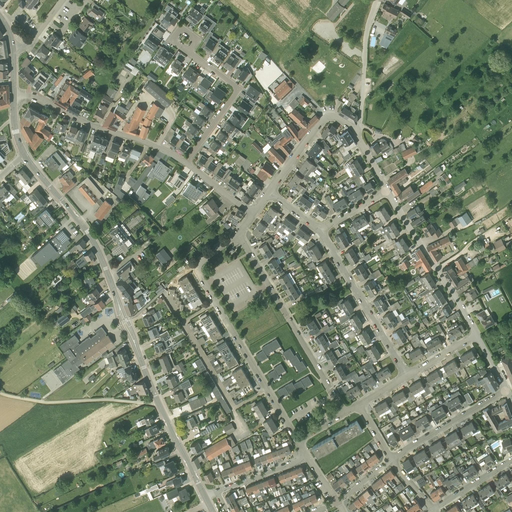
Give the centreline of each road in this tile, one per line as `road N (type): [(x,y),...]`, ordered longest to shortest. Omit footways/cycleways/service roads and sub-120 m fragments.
road 1 (secondary): [(158,403),(94,242),(24,155)]
road 2 (residential): [(297,439),(197,270),(238,232)]
road 3 (residential): [(344,412),(238,232)]
road 4 (residential): [(13,94),(185,162)]
road 5 (residential): [(476,335),(387,191)]
road 6 (residential): [(406,375),(320,230)]
road 7 (unclassified): [(0,392),(40,402),(158,403)]
road 8 (residential): [(188,51),(238,89),(185,162)]
road 9 (residential): [(391,459),(505,390)]
road 10 (unclassified): [(355,130),(377,0)]
road 11 (residential): [(269,191),(326,117),(355,130)]
